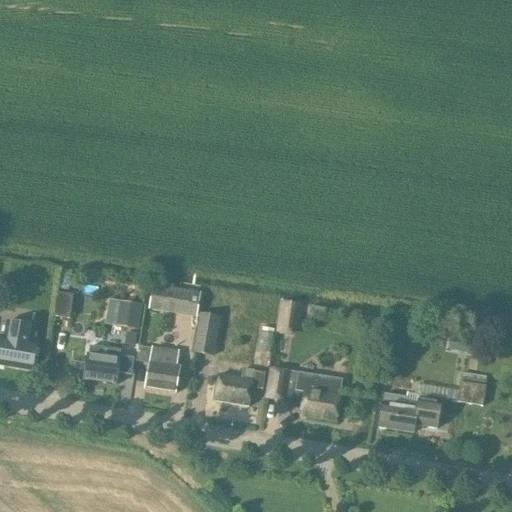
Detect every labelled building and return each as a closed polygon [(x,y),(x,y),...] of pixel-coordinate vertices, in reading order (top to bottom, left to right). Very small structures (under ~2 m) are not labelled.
[(148,310),(196,318),(200,294),(152,286),(148,310)] [(70,320),(73,297),(58,295),(55,318),(70,320)] [(280,302),(276,334),(295,337),(296,327),(299,328),(302,306),(280,302)] [(118,318),(116,327),(133,329),(136,330),(140,306),(137,306),(126,304),(124,319),(118,318)] [(200,315),(192,354),(213,358),(220,319),(200,315)] [(0,336),(0,366),(31,372),(36,344),(33,344),(36,327),(6,322),(3,337),(0,336)] [(84,381),(114,387),(116,374),(130,376),(132,361),(119,359),(120,354),(104,352),(102,360),(90,358),(90,357),(88,357),(84,381)] [(152,352),(144,392),(174,397),(179,370),(175,369),(177,357),(152,352)] [(250,409),(255,377),(209,369),(204,401),(250,409)] [(334,420),(337,400),(339,400),(342,381),(270,369),(264,400),(305,406),(303,416),(334,420)] [(485,388),(460,384),(457,403),(482,407),(485,388)] [(413,435),(414,427),(437,431),(441,404),(440,404),(441,401),(420,397),(418,406),(406,404),(407,399),(384,395),(382,405),(381,405),(377,429),(413,435)]
